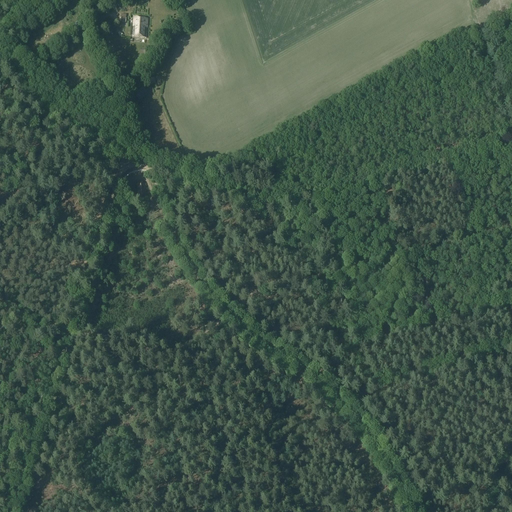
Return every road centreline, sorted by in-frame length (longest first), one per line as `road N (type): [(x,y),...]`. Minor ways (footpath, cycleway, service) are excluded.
road 1 (track): [(511,228),(241,296),(200,334),(156,357),(91,331),(62,348)]
road 2 (track): [(413,511),(352,410),(227,313),(183,254),(138,170)]
road 3 (track): [(511,140),(267,197),(123,158)]
road 4 (track): [(123,158),(10,511)]
road 5 (track): [(123,158),(115,132),(118,88),(88,44),(112,9),(133,6)]
road 6 (track): [(123,158),(38,112),(0,57)]
